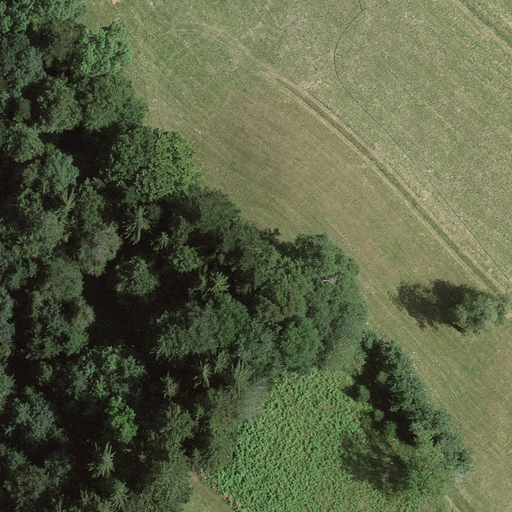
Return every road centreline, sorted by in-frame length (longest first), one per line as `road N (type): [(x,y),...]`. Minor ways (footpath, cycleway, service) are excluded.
road 1 (track): [(0,117),(284,286),(351,345),(469,511)]
road 2 (track): [(0,359),(83,428),(169,460),(220,511)]
